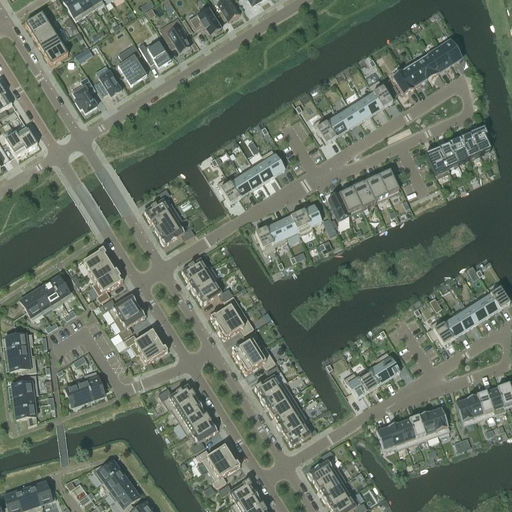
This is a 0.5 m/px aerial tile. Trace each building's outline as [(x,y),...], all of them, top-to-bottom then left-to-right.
[(85,18),(73,0),(67,0),(62,3),(75,24),(85,18)] [(94,12),(86,0),(73,0),(85,18),(94,12)] [(99,0),(86,0),(94,12),(103,6),(99,0)] [(221,0),(223,2),(216,6),(227,24),(239,17),(228,0),(221,0)] [(266,0),(245,0),(251,9),(254,8),(256,8),(258,7),(259,5),(266,0)] [(220,31),(208,11),(203,14),(203,13),(188,23),(194,33),(201,29),(204,33),(205,32),(209,38),(220,31)] [(151,12),(146,15),(149,20),(154,17),(151,12)] [(32,37),(52,24),(48,26),(41,16),(24,27),(31,37),(32,37)] [(177,22),(159,33),(169,49),(173,47),(175,50),(179,56),(189,50),(184,40),(187,38),(177,22)] [(39,47),(58,34),(52,24),(32,37),(31,37),(33,41),(38,48),(39,47)] [(44,58),(65,44),(58,34),(39,47),(38,48),(40,51),(44,58)] [(171,63),(157,42),(145,50),(143,46),(138,49),(146,62),(150,59),(158,72),(171,63)] [(449,43),(439,50),(450,68),(461,62),(449,43)] [(65,45),(65,44),(44,58),(50,68),(67,57),(61,47),(65,45)] [(134,47),(129,51),(135,61),(140,58),(134,47)] [(439,50),(426,58),(438,76),(450,68),(439,50)] [(122,65),(117,69),(128,85),(130,89),(146,79),(135,61),(129,51),(117,58),(122,65)] [(80,55),(73,59),(78,66),(84,62),(80,55)] [(426,58),(414,65),(426,84),(438,76),(426,58)] [(414,65),(402,73),(413,91),(426,84),(414,65)] [(100,84),(94,88),(101,100),(107,96),(110,100),(113,99),(118,96),(121,94),(109,74),(108,75),(105,70),(95,76),(98,81),(100,84)] [(402,73),(391,80),(402,98),(413,91),(402,73)] [(82,88),(71,95),(76,103),(74,104),(80,112),(81,111),(85,116),(96,109),(89,97),(95,93),(86,80),(79,84),(82,88)] [(368,89),(370,93),(371,93),(382,111),(392,105),(391,103),(392,103),(387,95),(386,96),(378,83),(368,89)] [(394,89),(390,91),(395,98),(398,96),(394,89)] [(370,93),(359,101),(370,119),(382,111),(371,93),(370,93)] [(5,97),(0,99),(0,114),(11,107),(5,97)] [(359,101),(347,108),(358,126),(370,119),(359,101)] [(347,108),(335,116),(346,134),(358,126),(347,108)] [(324,123),(323,123),(335,141),(346,134),(335,116),(324,123)] [(322,120),(312,126),(320,139),(319,140),(323,148),(335,141),(323,123),(324,123),(322,120)] [(22,125),(12,132),(15,136),(25,153),(26,154),(37,147),(26,130),(25,130),(22,125)] [(483,131),(469,137),(479,158),(490,153),(484,140),(487,138),(483,131)] [(15,136),(4,143),(15,160),(25,153),(15,136)] [(469,137),(458,141),(468,163),(479,158),(469,137),(468,137),(469,137)] [(458,142),(448,146),(458,168),(468,163),(458,141),(458,142)] [(448,147),(438,151),(448,173),(458,168),(448,146),(447,147),(448,147)] [(437,152),(424,157),(434,179),(435,178),(447,173),(448,173),(438,151),(437,151),(437,152)] [(261,158),(261,159),(263,161),(274,179),(284,173),(271,152),(261,158)] [(263,161),(251,168),(262,186),(274,179),(263,161)] [(251,168),(239,176),(251,194),(262,186),(251,168)] [(389,173),(377,179),(387,200),(399,195),(389,173)] [(228,183),(227,183),(239,201),(251,194),(239,176),(228,183)] [(377,179),(364,185),(374,207),(387,200),(377,179)] [(226,181),(216,187),(229,207),(239,201),(227,183),(228,183),(226,180),(226,181)] [(364,185),(351,191),(361,213),(374,207),(364,185)] [(351,191),(338,197),(348,219),(361,213),(351,191)] [(165,192),(155,199),(159,204),(166,200),(167,200),(169,198),(165,192)] [(338,197),(327,202),(337,224),(348,219),(338,197)] [(150,210),(143,214),(147,220),(146,220),(149,225),(173,210),(167,200),(166,200),(159,204),(155,207),(150,210)] [(313,208),(303,213),(310,230),(311,230),(321,225),(313,208)] [(173,210),(149,225),(149,226),(151,225),(154,230),(153,231),(157,238),(179,224),(179,225),(181,223),(173,210)] [(303,213),(290,219),(298,236),(297,236),(298,239),(299,238),(312,232),(311,230),(310,230),(303,213)] [(290,219),(277,225),(285,242),(285,241),(297,236),(298,236),(290,219)] [(179,224),(157,238),(158,238),(160,241),(159,242),(163,249),(170,244),(171,245),(177,241),(177,240),(180,238),(186,235),(179,225),(179,224)] [(277,225),(264,231),(273,250),(274,250),(286,244),(287,244),(285,241),(285,242),(277,225)] [(264,231),(253,236),(256,245),(258,244),(264,258),(275,253),(274,250),(273,250),(264,231)] [(186,235),(180,238),(184,244),(194,238),(190,232),(186,235)] [(103,252),(82,265),(89,275),(89,276),(109,263),(103,252)] [(187,269),(180,274),(184,280),(187,285),(187,284),(206,272),(201,264),(200,262),(192,266),(187,269)] [(89,275),(87,277),(93,287),(116,273),(115,273),(113,270),(109,263),(89,276),(89,275)] [(206,272),(187,284),(187,285),(191,291),(190,291),(194,298),(195,298),(195,297),(214,285),(215,285),(219,283),(210,269),(206,272)] [(93,287),(91,288),(91,289),(98,299),(106,294),(122,284),(116,273),(93,287)] [(49,285),(48,285),(61,306),(73,298),(66,287),(64,289),(58,279),(49,285)] [(61,306),(48,285),(48,286),(44,288),(41,290),(39,291),(51,310),(53,312),(62,307),(61,306)] [(214,285),(195,297),(195,298),(199,303),(198,304),(201,308),(217,298),(221,296),(221,295),(215,285),(214,285)] [(51,310),(39,291),(37,293),(34,294),(30,297),(42,316),(51,310)] [(221,296),(217,298),(221,304),(231,297),(227,291),(221,295),(221,296)] [(490,297),(489,297),(499,312),(509,306),(499,291),(490,297)] [(98,299),(96,300),(99,306),(109,300),(106,294),(98,299)] [(476,302),(475,302),(477,304),(479,307),(487,320),(499,312),(489,297),(490,297),(488,294),(476,302)] [(42,316),(30,297),(28,298),(25,300),(19,304),(32,323),(42,316)] [(115,308),(107,313),(114,323),(137,309),(135,305),(136,304),(132,297),(124,302),(118,306),(115,308)] [(232,299),(222,305),(226,311),(236,305),(232,299)] [(111,302),(101,308),(105,315),(107,313),(115,308),(111,302)] [(477,304),(466,311),(468,314),(467,314),(475,327),(487,320),(479,307),(477,304)] [(226,311),(210,321),(216,332),(243,316),(236,305),(226,311)] [(137,309),(114,323),(120,334),(128,329),(131,327),(138,323),(145,318),(141,311),(139,312),(137,309)] [(452,317),(455,322),(464,335),(475,327),(467,314),(468,314),(466,311),(465,309),(464,309),(452,317)] [(67,316),(68,317),(70,321),(76,318),(72,313),(67,316)] [(243,316),(216,332),(223,343),(239,332),(249,326),(243,316)] [(431,331),(426,334),(432,344),(436,342),(441,349),(452,342),(444,329),(439,321),(439,322),(429,328),(431,331)] [(444,329),(452,342),(464,335),(455,322),(444,329)] [(249,326),(239,332),(243,338),(253,332),(249,326)] [(52,332),(50,329),(49,327),(44,330),(47,335),(52,332)] [(120,334),(118,335),(122,342),(132,335),(128,329),(120,334)] [(137,343),(129,348),(129,349),(135,359),(136,359),(138,358),(137,358),(160,343),(153,333),(137,343)] [(254,334),(244,340),(248,346),(252,343),(252,344),(258,340),(254,334)] [(6,349),(6,351),(30,348),(32,348),(31,337),(5,340),(5,341),(4,341),(5,347),(6,347),(6,349)] [(133,338),(123,344),(127,350),(129,349),(129,348),(137,343),(133,338)] [(160,343),(137,358),(138,358),(144,368),(166,354),(160,343)] [(248,346),(231,356),(238,367),(258,354),(258,353),(252,344),(252,343),(248,346)] [(31,359),(30,348),(6,351),(7,354),(7,357),(8,362),(31,359)] [(258,354),(238,367),(245,377),(261,367),(271,361),(264,350),(258,353),(258,354)] [(376,361),(379,366),(389,381),(399,375),(386,355),(376,361)] [(34,359),(31,359),(8,362),(9,374),(20,373),(21,377),(36,375),(34,359)] [(82,359),(77,362),(80,367),(86,364),(82,359)] [(271,361),(261,367),(265,373),(275,367),(271,361)] [(80,367),(77,362),(72,365),(75,370),(80,367)] [(368,373),(377,389),(389,381),(379,366),(368,373)] [(276,368),(266,375),(269,380),(273,378),(280,374),(276,368)] [(355,378),(354,378),(365,396),(377,389),(368,373),(366,371),(365,371),(355,378)] [(84,378),(85,380),(93,403),(104,399),(95,374),(84,378)] [(353,376),(343,382),(356,402),(365,396),(354,378),(355,378),(353,376)] [(11,388),(13,400),(33,398),(37,397),(35,378),(21,380),(22,386),(11,388)] [(269,380),(253,391),(256,395),(260,401),(259,401),(259,402),(280,389),(279,388),(273,378),(269,380)] [(93,403),(85,380),(75,384),(76,387),(83,406),(88,405),(91,404),(93,403)] [(280,389),(259,402),(263,408),(264,408),(268,413),(268,414),(292,399),(284,386),(283,386),(279,388),(280,389)] [(508,386),(496,391),(504,412),(511,409),(511,391),(510,393),(508,386)] [(83,406),(76,387),(65,392),(71,411),(74,410),(76,409),(76,410),(83,408),(83,407),(83,406)] [(171,398),(161,404),(162,405),(168,414),(168,415),(170,413),(193,398),(194,399),(194,398),(191,393),(190,394),(187,388),(180,392),(175,395),(171,398)] [(167,391),(157,398),(161,404),(171,398),(167,391)] [(504,412),(496,391),(488,393),(487,393),(485,394),(493,418),(504,414),(504,412)] [(493,418),(485,394),(482,395),(482,396),(476,398),(485,421),(493,418)] [(34,408),(33,398),(13,400),(13,403),(13,406),(14,411),(34,408)] [(193,398),(170,413),(178,426),(201,411),(201,412),(203,411),(203,410),(199,404),(197,404),(194,399),(193,398)] [(485,421),(476,398),(469,400),(468,400),(465,401),(466,401),(474,425),(485,421)] [(292,399),(268,414),(272,420),(273,420),(277,425),(275,427),(300,412),(292,399)] [(474,425),(466,401),(454,406),(462,429),(474,425)] [(315,402),(306,408),(308,411),(317,406),(315,402)] [(35,419),(34,408),(14,411),(15,422),(26,421),(28,429),(36,426),(35,419)] [(440,410),(429,415),(437,438),(449,434),(440,410)] [(201,411),(178,426),(186,438),(186,439),(190,436),(209,424),(205,417),(204,418),(201,412),(201,411)] [(300,412),(275,427),(275,428),(279,434),(280,433),(284,439),(283,439),(284,439),(303,427),(304,427),(308,425),(308,424),(300,412)] [(437,438),(429,415),(420,418),(420,417),(417,418),(426,442),(437,438)] [(426,442),(417,418),(414,419),(414,420),(407,422),(416,446),(426,442)] [(416,446),(407,422),(400,425),(400,424),(397,425),(405,450),(416,446)] [(209,424),(190,436),(197,446),(200,444),(204,442),(210,438),(217,433),(213,426),(212,427),(210,424),(209,424)] [(405,450),(397,425),(394,426),(394,427),(387,429),(395,451),(395,453),(405,450)] [(303,427),(284,439),(287,444),(291,450),(298,445),(303,442),(310,438),(309,435),(304,427),(303,427)] [(395,451),(387,429),(375,434),(383,455),(395,451)] [(197,446),(190,450),(194,456),(204,450),(200,444),(197,446)] [(209,458),(201,463),(201,464),(208,474),(232,458),(225,448),(209,458)] [(205,453),(195,459),(199,465),(201,464),(201,463),(209,458),(205,453)] [(329,453),(319,460),(323,466),(329,462),(333,459),(329,453)] [(232,458),(208,474),(214,484),(222,479),(239,469),(232,458)] [(323,466),(306,476),(310,483),(312,483),(313,486),(314,486),(335,473),(335,472),(329,462),(323,466)] [(119,473),(113,464),(104,471),(101,468),(91,473),(101,487),(120,473),(119,473)] [(335,473),(314,486),(318,493),(319,492),(322,498),(320,499),(320,500),(343,485),(343,486),(345,484),(337,471),(335,472),(335,473)] [(108,495),(126,482),(124,480),(122,477),(120,474),(120,473),(101,487),(100,487),(107,496),(108,495)] [(214,484),(212,485),(216,491),(226,485),(222,479),(214,484)] [(114,504),(132,491),(130,487),(127,484),(126,482),(108,495),(114,504)] [(231,493),(228,495),(228,496),(234,506),(255,493),(254,493),(253,493),(250,488),(250,487),(247,483),(231,493)] [(75,490),(70,484),(64,486),(68,492),(69,494),(75,490)] [(48,495),(45,485),(34,488),(41,508),(55,503),(52,494),(48,495)] [(343,485),(320,500),(325,506),(326,505),(329,511),(351,498),(343,486),(343,485)] [(227,487),(217,494),(221,500),(228,496),(228,495),(231,493),(227,487)] [(41,508),(34,488),(34,489),(30,490),(26,491),(24,492),(30,511),(38,511),(42,511),(41,508)] [(130,506),(139,500),(137,497),(135,495),(132,491),(114,504),(119,511),(129,511),(132,510),(130,506)] [(30,511),(24,492),(23,492),(21,493),(18,494),(14,495),(19,511),(30,511)] [(234,506),(230,508),(230,509),(232,511),(252,511),(262,506),(261,506),(258,501),(259,500),(255,493),(234,506)] [(19,511),(14,495),(13,495),(9,497),(6,498),(3,499),(6,510),(3,511),(19,511)] [(351,498),(329,511),(352,511),(360,508),(360,507),(353,497),(353,496),(351,498)]
